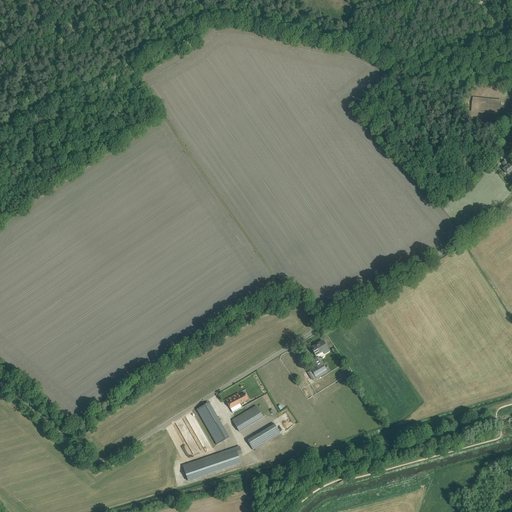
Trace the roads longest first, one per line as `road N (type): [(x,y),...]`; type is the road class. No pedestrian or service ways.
road 1 (unclassified): [(0,383),(80,453),(110,458),(511,203)]
road 2 (track): [(117,511),(499,408)]
road 3 (track): [(202,10),(0,129)]
road 4 (track): [(316,329),(186,151)]
